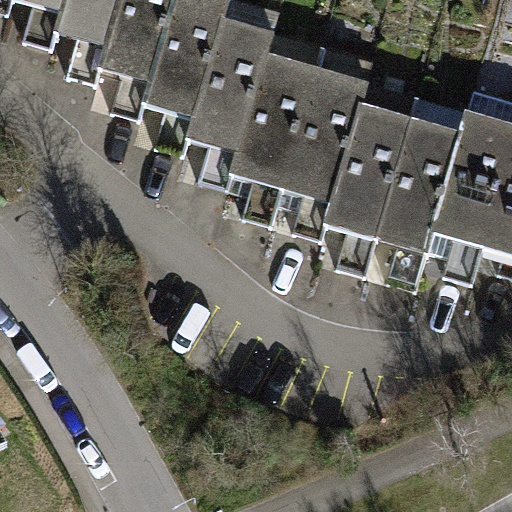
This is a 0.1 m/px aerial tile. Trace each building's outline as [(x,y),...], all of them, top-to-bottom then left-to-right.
[(66,26),(72,0),(18,0),(15,13),(66,26)] [(72,0),(66,26),(60,48),(115,62),(130,0),(72,0)] [(130,0),(115,62),(109,85),(153,96),(177,0),(130,0)] [(198,131),(227,21),(232,0),(177,0),(153,96),(147,117),(198,131)] [(236,162),(264,55),(270,32),(227,21),(198,131),(193,151),(236,162)] [(280,203),(314,68),(264,55),(236,162),(229,190),(280,203)] [(332,216),(358,114),(367,82),(314,68),(280,203),(332,216)] [(380,255),(413,128),(358,114),(332,216),(325,241),(380,255)] [(511,145),(511,133),(468,122),(463,141),(437,242),(484,254),(511,145)] [(463,141),(413,128),(380,255),(430,268),(437,242),(463,141)] [(511,145),(484,254),(511,261),(511,145)]
